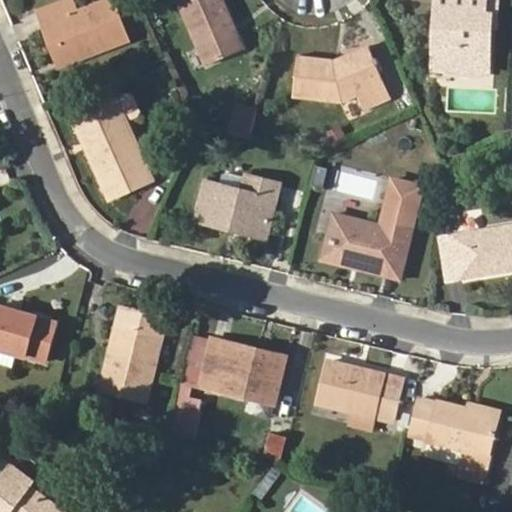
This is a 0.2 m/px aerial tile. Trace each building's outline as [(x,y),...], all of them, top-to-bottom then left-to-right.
[(64,0),(39,11),(53,45),(59,42),(65,56),(84,48),(88,55),(130,38),(114,0),(104,0),(77,11),(72,0),(64,0)] [(182,0),(209,62),(244,47),(223,0),(182,0)] [(438,3),(436,35),(443,35),(441,67),(489,70),(492,14),(487,13),(487,0),(440,0),(440,3),(438,3)] [(443,35),(436,35),(434,67),(441,67),(443,35)] [(59,42),(53,45),(62,66),(88,55),(84,48),(65,56),(59,42)] [(370,44),(336,59),(335,66),(339,66),(373,51),(370,44)] [(335,66),(336,59),(299,56),(294,95),(342,101),(358,95),(365,110),(393,97),(378,64),(382,62),(379,55),(375,57),(373,51),(339,66),(335,66)] [(116,97),(127,122),(141,116),(142,111),(135,94),(129,92),(116,97)] [(75,114),(112,195),(151,178),(127,122),(116,97),(115,96),(75,114)] [(230,101),(225,132),(249,136),(254,104),(230,101)] [(233,223),(269,231),(281,184),(250,175),(245,190),(207,180),(196,219),(232,229),(233,223)] [(341,216),(332,254),(362,261),(360,266),(401,277),(413,233),(341,216)] [(267,238),(269,231),(233,223),(232,229),(267,238)] [(511,226),(456,235),(463,276),(511,267),(511,226)] [(362,261),(332,254),(330,259),(360,266),(362,261)] [(0,347),(16,352),(45,360),(56,321),(0,304),(0,347)] [(119,349),(113,347),(102,391),(145,400),(165,315),(124,305),(119,324),(125,325),(119,349)] [(119,324),(113,347),(119,349),(125,325),(119,324)] [(202,385),(213,339),(194,335),(182,380),(202,385)] [(213,339),(202,385),(275,403),(286,355),(213,337),(213,339)] [(0,347),(0,360),(13,364),(16,352),(0,347)] [(330,361),(319,403),(357,412),(373,416),(395,421),(405,379),(330,361)] [(500,418),(468,409),(439,401),(438,403),(420,398),(410,433),(429,438),(466,448),(462,464),(488,471),(500,418)] [(470,403),(468,409),(500,418),(502,411),(470,403)] [(373,416),(357,412),(354,425),(371,428),(373,416)] [(278,462),(284,435),(265,431),(259,458),(278,462)] [(429,438),(425,455),(462,464),(466,448),(429,438)] [(7,469),(28,486),(32,481),(10,464),(7,469)] [(0,478),(0,511),(9,511),(11,511),(12,511),(58,511),(27,488),(28,486),(7,469),(0,478)]
